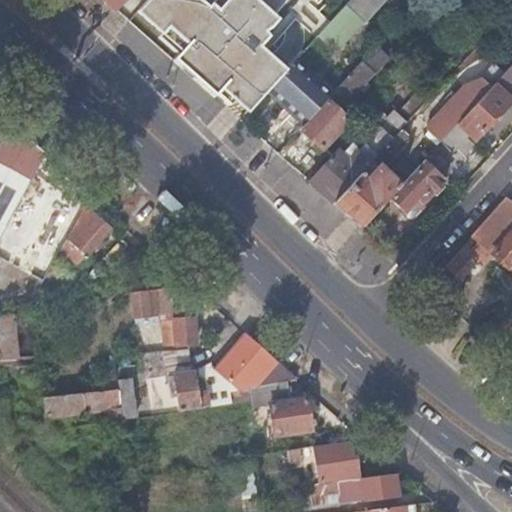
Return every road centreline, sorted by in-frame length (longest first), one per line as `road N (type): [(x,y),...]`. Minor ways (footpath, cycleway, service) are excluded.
road 1 (primary): [(0,27),(352,362)]
road 2 (primary): [(367,318),(32,0)]
road 3 (residential): [(367,318),(511,163)]
road 4 (primary): [(352,362),(491,511)]
road 5 (primary): [(352,362),(511,486)]
road 6 (primary): [(511,433),(367,318)]
